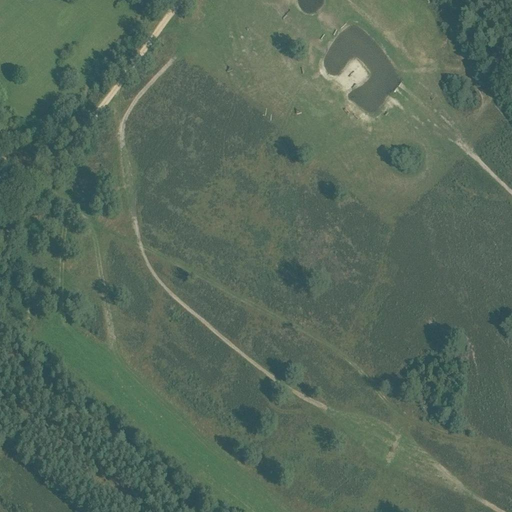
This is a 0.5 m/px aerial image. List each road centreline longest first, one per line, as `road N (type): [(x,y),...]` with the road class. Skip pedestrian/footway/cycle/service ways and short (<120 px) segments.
road 1 (track): [(205,0),(111,135),(123,204),(153,274),(242,357),(328,417),(494,511)]
road 2 (track): [(43,186),(82,215),(333,349),(410,420),(511,453)]
road 3 (track): [(0,245),(180,0)]
road 4 (track): [(511,42),(476,66),(445,73),(407,57),(345,0)]
road 5 (track): [(511,194),(407,57)]
road 6 (track): [(511,126),(478,92),(454,47),(457,21),(477,0)]
